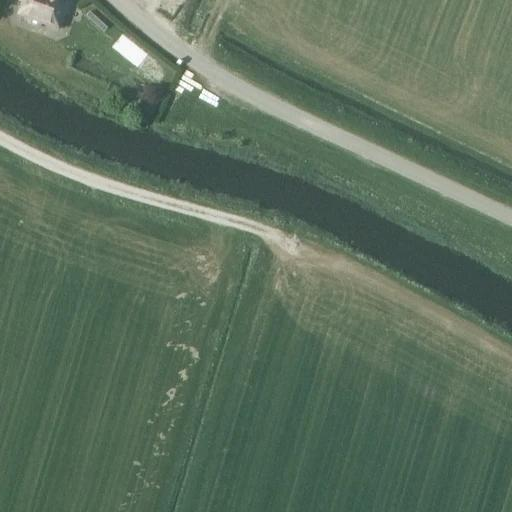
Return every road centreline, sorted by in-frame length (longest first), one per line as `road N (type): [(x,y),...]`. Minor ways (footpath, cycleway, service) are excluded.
road 1 (unclassified): [(511,219),(244,94),(116,0)]
road 2 (track): [(0,139),(105,187),(261,231)]
